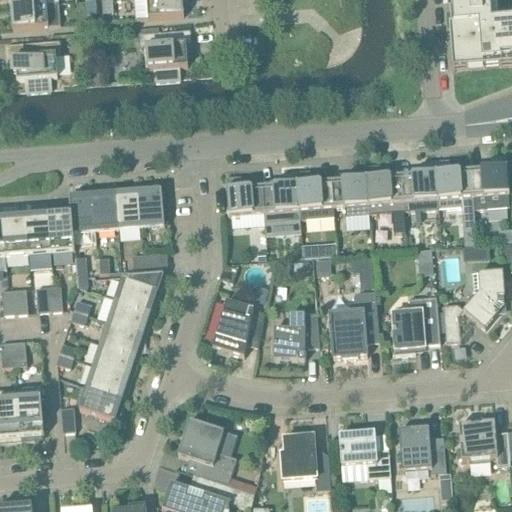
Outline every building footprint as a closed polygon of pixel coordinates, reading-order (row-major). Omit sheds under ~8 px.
[(10,0),(11,10),(59,6),(58,0),(10,0)] [(182,0),(139,0),(134,0),(136,24),(184,20),(182,0)] [(453,74),(511,69),(511,24),(492,26),(491,12),(493,12),(492,0),(447,0),(448,15),(450,15),(452,29),(449,30),(453,74)] [(112,2),(102,3),(103,17),(113,16),(112,2)] [(87,18),(97,17),(96,3),(86,4),(87,18)] [(61,30),(59,6),(11,10),(13,34),(61,30)] [(180,84),(179,81),(179,72),(188,71),(186,49),(192,49),(191,35),(139,39),(140,53),(145,52),(147,74),(155,74),(156,86),(180,84)] [(51,95),(51,91),(50,82),(58,82),(56,60),(62,59),(60,45),(8,49),(10,63),(15,63),(17,85),(26,84),(27,97),(51,95)] [(491,172),(471,174),(474,215),(486,214),(510,212),(509,199),(509,198),(505,159),(490,161),(491,172)] [(449,164),(435,165),(439,213),(461,211),(464,250),(477,249),(474,215),(471,174),(450,176),(449,164)] [(422,178),(401,179),(404,216),(416,215),(439,213),(435,165),(421,166),(422,178)] [(380,170),(365,171),(369,219),(392,217),(394,236),(406,236),(404,216),(401,179),(381,181),(380,170)] [(352,183),(332,185),(334,212),(345,212),(346,221),(369,219),(365,171),(351,172),(352,183)] [(310,175),(296,176),(300,224),(301,224),(335,222),(334,212),(332,185),(311,187),(310,175)] [(283,189),(262,190),(264,218),(266,241),(301,238),(300,224),(296,176),(282,177),(283,189)] [(241,181),(226,182),(229,221),(264,218),(264,227),(265,227),(262,190),(242,192),(241,181)] [(165,230),(162,191),(138,193),(141,232),(165,230)] [(138,193),(115,194),(118,233),(141,232),(138,193)] [(115,194),(92,196),(96,235),(118,233),(115,194)] [(69,198),(70,216),(71,219),(72,219),(74,237),(96,235),(92,196),(69,198)] [(74,237),(72,219),(71,219),(70,216),(48,218),(51,257),(75,255),(74,237)] [(48,218),(25,220),(29,259),(30,275),(53,273),(51,257),(48,218)] [(6,261),(29,259),(25,220),(3,221),(6,261)] [(504,246),(511,245),(511,233),(499,235),(500,246),(504,246)] [(319,250),(302,251),(303,263),(313,262),(320,262),(319,250)] [(468,275),(482,273),(480,253),(465,255),(468,275)] [(419,268),(433,267),(432,254),(418,255),(419,268)] [(267,256),(254,257),(255,265),(267,264),(267,256)] [(167,258),(143,260),(144,274),(168,273),(167,258)] [(133,260),(134,275),(144,274),(143,260),(133,260)] [(76,277),(87,276),(86,262),(75,262),(76,277)] [(98,263),(99,278),(110,277),(108,262),(98,263)] [(330,264),(316,265),(317,275),(331,274),(330,264)] [(223,271),(219,284),(232,288),(237,270),(223,271)] [(443,311),(446,348),(460,346),(477,327),(485,334),(499,318),(498,317),(504,310),(504,301),(505,301),(503,275),(478,277),(473,278),(474,296),(477,299),(464,315),(458,310),(443,311)] [(88,291),(87,279),(87,276),(76,277),(77,292),(88,291)] [(123,283),(116,305),(153,317),(163,288),(163,279),(163,278),(129,280),(128,283),(123,282),(123,283)] [(49,292),(51,316),(63,315),(61,291),(49,292)] [(270,293),(260,291),(258,303),(267,304),(270,293)] [(36,293),(38,317),(51,316),(49,292),(36,293)] [(14,295),(16,319),(28,318),(27,294),(14,295)] [(2,296),(4,320),(16,319),(14,295),(2,296)] [(329,334),(331,334),(334,364),(368,361),(366,349),(380,348),(376,297),(355,299),(352,315),(350,314),(342,315),(335,318),(330,319),(331,331),(329,332),(329,334)] [(440,348),(438,325),(436,302),(408,305),(408,306),(409,306),(410,311),(405,317),(392,318),(395,359),(393,359),(393,360),(416,358),(416,357),(413,357),(413,354),(425,352),(425,349),(440,348)] [(77,305),(74,314),(88,319),(91,310),(77,305)] [(116,305),(109,326),(146,339),(149,331),(153,317),(116,305)] [(226,308),(213,352),(244,361),(248,344),(258,348),(257,352),(258,353),(265,317),(253,314),(254,313),(243,310),(242,311),(224,305),(224,307),(226,308)] [(88,319),(74,314),(71,325),(85,329),(88,319)] [(306,354),(320,353),(317,318),(289,318),(289,333),(274,333),(274,364),(298,364),(299,365),(299,366),(301,367),(302,367),(303,368),(304,368),(304,367),(306,367),(307,366),(307,365),(308,363),(308,362),(307,361),(307,360),(306,359),(306,354)] [(109,326),(102,348),(139,360),(146,339),(109,326)] [(25,347),(13,348),(15,372),(27,371),(25,347)] [(15,372),(13,348),(0,348),(2,373),(15,372)] [(63,348),(60,358),(74,363),(77,353),(63,348)] [(94,370),(129,381),(132,382),(139,360),(102,348),(94,370)] [(74,363),(60,358),(58,368),(71,373),(74,363)] [(125,404),(132,382),(129,381),(94,370),(87,391),(125,404)] [(21,444),(44,442),(42,414),(47,413),(45,390),(16,392),(21,444)] [(117,426),(125,404),(87,391),(80,414),(117,426)] [(0,445),(21,444),(16,392),(0,393),(0,445)] [(63,438),(76,436),(74,412),(61,414),(63,438)] [(511,471),(508,437),(496,438),(495,426),(484,427),(484,423),(470,424),(470,428),(459,429),(462,465),(472,464),(474,465),(476,466),(478,467),(480,467),(482,467),(484,466),(486,465),(488,464),(490,463),(497,462),(497,472),(511,471)] [(228,491),(253,499),(256,489),(231,481),(237,464),(217,457),(224,436),(212,432),(208,425),(202,428),(189,424),(178,459),(206,468),(201,481),(228,491)] [(429,432),(399,434),(402,475),(430,473),(430,479),(447,478),(444,442),(430,444),(429,432)] [(347,438),(339,438),(342,470),(366,469),(367,484),(379,483),(380,495),(392,495),(391,483),(389,455),(377,456),(375,440),(375,436),(359,437),(359,433),(346,434),(347,438)] [(89,436),(83,443),(91,450),(97,443),(89,436)] [(331,495),(329,460),(316,461),(314,440),(297,441),(296,438),(284,439),(284,442),(283,443),(284,458),(281,458),(283,485),(316,483),(317,496),(331,495)] [(228,491),(201,481),(201,482),(201,481),(196,495),(171,487),(162,511),(229,511),(231,508),(244,511),(251,511),(255,499),(253,499),(228,491)] [(451,482),(440,483),(442,503),(453,502),(451,482)]
